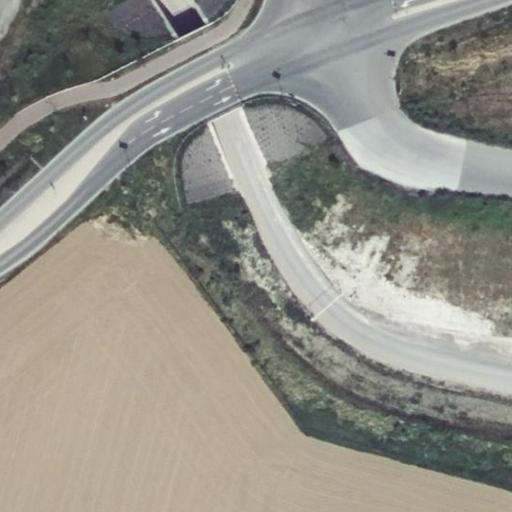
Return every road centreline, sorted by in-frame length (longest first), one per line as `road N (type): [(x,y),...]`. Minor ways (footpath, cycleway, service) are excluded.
road 1 (track): [(511,379),(399,353),(320,299),(257,195),(193,34),(171,0)]
road 2 (secondary): [(0,263),(50,227),(152,129),(231,86),(323,51)]
road 3 (secondary): [(308,18),(130,106),(0,219)]
road 4 (secondary): [(357,40),(485,0)]
